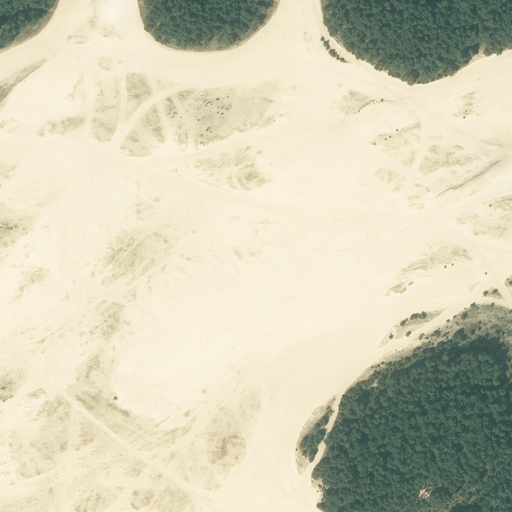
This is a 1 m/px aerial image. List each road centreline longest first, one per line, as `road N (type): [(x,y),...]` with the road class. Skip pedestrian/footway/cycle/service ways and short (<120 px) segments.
road 1 (track): [(511,254),(0,147)]
road 2 (track): [(511,59),(433,89),(407,90),(298,62),(178,66),(108,35),(45,38)]
